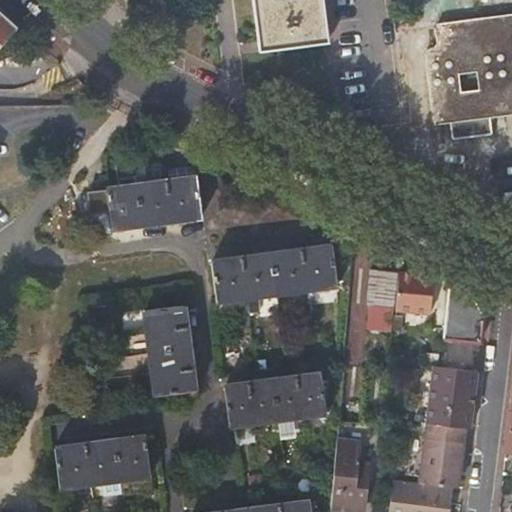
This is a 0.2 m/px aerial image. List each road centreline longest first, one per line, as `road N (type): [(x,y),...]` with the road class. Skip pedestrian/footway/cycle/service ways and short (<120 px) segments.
road 1 (secondary): [(59,0),(127,60),(511,261)]
road 2 (residential): [(511,261),(481,511)]
